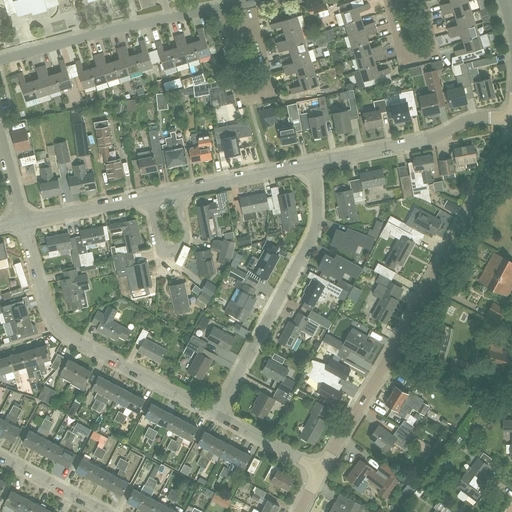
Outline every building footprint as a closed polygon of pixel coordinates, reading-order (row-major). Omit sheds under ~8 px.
[(13,0),(18,17),(32,12),(33,15),(48,10),(47,8),(59,4),(57,0),(87,0),(88,2),(96,0),(13,0)] [(154,0),(153,0),(140,4),(142,9),(156,5),(154,0)] [(450,0),(451,2),(440,6),(442,10),(469,2),(469,1),(472,0),(450,0)] [(477,0),(484,21),(490,19),(484,0),(477,0)] [(369,4),(353,9),(351,2),(340,5),(346,24),(362,18),(360,12),(370,9),(369,4)] [(472,13),(469,2),(442,10),(443,15),(454,12),(456,18),(472,13)] [(472,13),(456,18),(459,25),(448,29),(449,33),(476,25),(472,13)] [(285,33),(302,28),(298,16),(271,24),(272,29),(283,26),(285,33)] [(364,25),(362,18),(346,24),(349,35),(376,27),(374,22),(364,25)] [(480,36),(476,25),(449,33),(451,38),(462,35),(464,41),(480,36)] [(377,31),(376,27),(349,35),(353,47),(369,42),(367,35),(377,31)] [(201,40),(194,42),(199,58),(211,55),(202,28),(197,29),(201,40)] [(302,28),(285,33),(287,39),(276,43),(278,47),(305,39),(302,28)] [(199,58),(194,42),(187,44),(184,34),(179,35),(188,62),(199,58)] [(316,37),(319,46),(328,43),(325,34),(316,37)] [(178,47),(171,49),(176,66),(188,62),(179,35),(175,37),(178,47)] [(480,36),(464,41),(466,48),(455,52),(456,56),(465,54),(477,50),(483,48),(480,36)] [(309,50),(305,39),(278,47),(279,52),(290,49),(292,56),(309,50)] [(153,67),(149,52),(145,40),(140,41),(143,52),(136,54),(141,70),(153,67)] [(156,42),(164,69),(176,66),(171,49),(164,51),(161,41),(156,42)] [(371,48),(369,42),(353,47),(357,58),(383,50),(382,45),(371,48)] [(127,45),(121,47),(130,74),(141,70),(136,54),(130,56),(127,45)] [(120,59),(113,62),(119,78),(130,74),(121,47),(116,49),(120,59)] [(309,50),(292,56),(294,62),(283,66),(285,70),(312,62),(309,50)] [(385,54),(383,50),(357,58),(360,70),(363,69),(376,65),(374,58),(385,54)] [(103,53),(99,54),(107,81),(119,78),(113,62),(107,64),(103,53)] [(97,67),(91,69),(96,85),(107,81),(99,54),(94,56),(97,67)] [(486,58),(472,62),(466,63),(471,83),(476,82),(480,100),(494,96),(490,78),(480,81),(478,71),(477,67),(487,65),(486,58)] [(73,86),(66,67),(64,60),(59,61),(62,72),(56,74),(61,90),(73,86)] [(76,62),(80,75),(84,89),(96,85),(91,69),(84,71),(81,60),(76,62)] [(312,62),(285,70),(286,75),(297,72),(299,79),(316,74),(312,62)] [(456,76),(459,88),(447,91),(451,107),(467,103),(464,88),(472,86),(471,83),(466,63),(460,65),(452,66),(452,70),(456,76)] [(61,90),(56,74),(49,76),(46,65),(41,67),(49,94),(61,90)] [(376,65),(363,69),(360,70),(353,72),(359,89),(373,85),(384,81),(383,75),(390,73),(389,68),(378,71),(376,65)] [(408,69),(410,77),(423,74),(421,66),(408,69)] [(49,94),(41,67),(36,68),(39,79),(33,81),(38,97),(49,94)] [(445,105),(437,70),(424,73),(429,94),(420,97),(424,115),(429,114),(430,117),(440,114),(439,111),(440,111),(439,107),(445,105)] [(38,97),(33,81),(26,83),(23,72),(17,74),(26,101),(38,97)] [(320,85),(316,74),(299,79),(301,85),(290,88),(292,94),(320,85)] [(166,90),(183,86),(181,78),(164,82),(166,90)] [(225,85),(223,79),(194,85),(194,87),(194,92),(209,89),(209,88),(225,85)] [(227,96),(225,85),(209,88),(209,89),(210,100),(227,96)] [(348,110),(334,113),(338,132),(352,130),(350,120),(359,118),(353,90),(347,91),(351,110),(348,110)] [(385,99),(388,112),(389,119),(395,117),(396,122),(397,122),(397,125),(404,123),(404,120),(411,119),(408,104),(415,102),(413,90),(400,93),(402,103),(392,105),(391,98),(385,99)] [(158,109),(169,109),(168,93),(157,93),(158,109)] [(318,98),(321,112),(328,110),(325,96),(318,98)] [(388,112),(385,99),(374,101),(376,111),(364,114),(367,128),(383,125),(381,114),(388,112)] [(292,117),(288,117),(290,127),(279,129),(282,144),(297,141),(295,132),(302,130),(298,107),(297,103),(290,105),(292,117)] [(275,116),(273,108),(259,112),(262,127),(269,125),(267,118),(275,116)] [(73,123),(82,122),(80,111),(75,112),(75,110),(71,111),(73,123)] [(310,118),(314,137),(327,135),(323,115),(310,118)] [(303,130),(306,129),(310,129),(308,116),(300,118),(303,130)] [(120,159),(111,161),(107,145),(112,144),(109,126),(95,129),(99,153),(103,153),(108,179),(124,176),(120,159)] [(154,153),(160,152),(158,141),(160,141),(157,129),(149,131),(152,150),(138,153),(142,172),(144,172),(144,174),(150,173),(149,171),(157,169),(154,153)] [(228,129),(215,132),(217,144),(224,143),(226,156),(240,153),(236,136),(229,137),(228,129)] [(12,133),(17,151),(31,147),(26,130),(12,133)] [(172,137),(177,164),(177,166),(187,163),(184,147),(182,138),(177,139),(175,131),(171,132),(172,137)] [(194,147),(189,148),(192,163),(202,161),(199,146),(198,137),(197,133),(192,134),(194,147)] [(198,137),(199,146),(202,161),(212,159),(210,150),(212,150),(212,147),(210,135),(198,137)] [(177,164),(172,137),(165,138),(166,144),(162,145),(167,168),(177,166),(177,164)] [(70,161),(66,141),(54,144),(59,164),(70,161)] [(55,154),(53,145),(47,146),(49,155),(55,154)] [(475,151),(474,151),(473,146),(455,149),(455,150),(453,151),(451,153),(452,159),(440,161),(442,175),(455,172),(454,165),(466,163),(466,165),(476,163),(475,157),(476,157),(478,156),(478,154),(477,152),(475,151)] [(38,159),(46,158),(45,151),(37,152),(38,159)] [(423,155),(428,182),(433,181),(430,170),(435,169),(432,153),(423,155)] [(421,190),(428,189),(428,185),(427,182),(428,182),(423,155),(413,157),(416,173),(417,180),(411,181),(414,196),(420,198),(422,193),(421,190)] [(28,175),(35,173),(33,163),(25,165),(28,175)] [(79,165),(84,190),(97,188),(94,173),(86,174),(84,164),(79,165)] [(84,190),(79,165),(74,166),(76,176),(69,177),(72,193),(84,190)] [(54,179),(51,167),(46,168),(52,196),(61,195),(58,178),(54,179)] [(52,196),(46,168),(41,169),(43,181),(40,181),(43,198),(52,196)] [(361,179),(355,180),(358,192),(364,191),(363,188),(385,183),(382,169),(360,174),(361,179)] [(410,175),(400,178),(404,198),(414,196),(411,181),(410,175)] [(358,220),(352,193),(358,192),(355,180),(350,181),(351,189),(337,192),(340,211),(337,212),(339,218),(348,216),(348,218),(349,217),(350,221),(358,220)] [(433,184),(428,185),(428,189),(434,190),(444,191),(442,181),(433,183),(433,184)] [(275,209),(281,207),(285,228),(294,227),(293,223),(298,221),(292,192),(272,196),(275,209)] [(275,209),(272,196),(266,198),(265,194),(240,199),(243,213),(268,208),(268,210),(272,209),(275,209)] [(216,204),(197,207),(203,237),(217,234),(213,212),(224,210),(222,202),(216,203),(216,204)] [(415,207),(406,224),(413,228),(415,223),(428,230),(434,233),(441,221),(421,210),(421,211),(415,207)] [(141,243),(136,219),(110,224),(111,232),(124,230),(127,246),(128,251),(136,250),(137,250),(136,244),(141,243)] [(390,254),(385,264),(388,266),(393,268),(397,262),(402,265),(403,264),(414,242),(407,238),(410,233),(398,227),(399,227),(390,222),(388,221),(385,227),(391,230),(389,234),(398,239),(395,245),(395,246),(390,254)] [(401,221),(398,227),(410,233),(413,228),(406,224),(401,221)] [(76,237),(79,253),(82,265),(91,264),(94,263),(93,255),(89,256),(86,243),(97,241),(98,244),(100,244),(104,244),(106,242),(106,240),(104,226),(81,230),(82,235),(76,237)] [(370,248),(374,238),(351,229),(349,235),(337,230),(332,243),(354,252),(357,243),(370,248)] [(73,254),(79,253),(76,237),(70,238),(69,233),(47,238),(51,257),(59,255),(58,250),(72,247),(73,254)] [(246,246),(244,237),(237,239),(239,247),(246,246)] [(236,242),(224,239),(221,247),(234,250),(236,242)] [(0,269),(9,268),(6,258),(7,257),(4,242),(2,242),(1,241),(0,241),(0,269)] [(266,249),(253,272),(267,279),(279,256),(275,254),(279,247),(267,241),(264,248),(266,249)] [(136,250),(128,251),(127,246),(115,248),(116,254),(112,255),(114,262),(125,260),(135,258),(134,253),(136,253),(136,250)] [(221,247),(220,252),(219,255),(220,255),(218,262),(228,265),(231,258),(231,259),(234,250),(221,247)] [(215,272),(211,250),(211,249),(196,252),(201,275),(215,272)] [(511,263),(494,254),(480,281),(507,295),(511,285),(511,263)] [(339,256),(337,261),(326,255),(319,267),(339,279),(344,270),(356,277),(361,267),(339,256)] [(117,271),(125,269),(127,269),(127,268),(125,260),(114,262),(116,271),(117,271)] [(133,265),(133,267),(137,288),(152,285),(147,262),(136,264),(133,265)] [(378,263),(374,270),(380,273),(385,276),(392,280),(395,272),(378,263)] [(230,275),(239,280),(243,282),(247,274),(233,267),(229,274),(230,275)] [(66,279),(62,279),(67,301),(71,301),(73,309),(82,307),(79,289),(82,288),(82,286),(89,284),(87,274),(78,276),(77,269),(64,271),(66,279)] [(320,276),(327,280),(330,276),(322,272),(320,276)] [(382,299),(372,316),(386,323),(398,300),(394,298),(400,287),(390,282),(392,280),(385,276),(380,273),(376,281),(379,283),(373,294),(382,299)] [(126,276),(119,277),(121,298),(129,297),(126,276)] [(301,299),(314,306),(318,299),(320,300),(322,300),(324,299),(326,297),(329,292),(338,297),(342,289),(342,288),(330,282),(327,280),(320,276),(319,276),(317,280),(313,278),(301,299)] [(256,289),(243,282),(239,280),(235,287),(237,288),(225,310),(244,321),(256,298),(252,296),(256,289)] [(184,283),(170,286),(175,309),(176,314),(190,311),(189,306),(184,283)] [(348,297),(356,301),(362,290),(354,285),(348,297)] [(20,288),(11,291),(13,298),(23,295),(20,288)] [(199,296),(197,298),(198,298),(206,304),(206,305),(212,296),(203,290),(199,296)] [(4,300),(9,299),(12,298),(10,291),(2,294),(4,300)] [(16,320),(29,316),(25,303),(24,303),(23,298),(0,304),(0,311),(3,311),(3,313),(13,310),(16,320)] [(501,319),(505,310),(493,304),(489,312),(501,319)] [(98,326),(97,329),(116,340),(118,336),(126,340),(131,331),(112,320),(117,310),(110,306),(105,314),(98,311),(92,322),(98,326)] [(319,326),(315,324),(308,320),(309,318),(299,312),(293,323),(289,321),(279,341),(291,348),(301,328),(306,331),(305,332),(313,337),(319,326)] [(203,315),(197,326),(204,330),(210,319),(203,315)] [(10,322),(13,334),(8,335),(10,342),(25,337),(23,332),(33,329),(29,316),(16,320),(10,322)] [(332,322),(323,316),(319,323),(329,329),(332,322)] [(215,327),(208,339),(228,350),(235,338),(215,327)] [(142,345),(139,351),(159,362),(165,349),(145,338),(148,331),(143,328),(136,342),(142,345)] [(350,332),(342,345),(365,358),(373,344),(365,340),(367,336),(353,329),(351,332),(350,332)] [(192,335),(190,340),(205,348),(208,343),(192,335)] [(205,348),(190,340),(189,340),(186,346),(198,353),(188,372),(201,379),(211,360),(201,354),(205,348)] [(338,356),(341,350),(329,344),(323,340),(320,346),(338,356)] [(44,361),(51,359),(47,345),(34,349),(38,363),(42,375),(48,373),(44,361)] [(485,347),(484,354),(482,362),(506,368),(510,353),(485,347)] [(32,365),(38,363),(34,349),(21,353),(25,367),(29,378),(35,376),(32,365)] [(18,369),(25,367),(21,353),(9,357),(13,370),(17,385),(22,384),(20,377),(21,376),(18,369)] [(64,357),(58,354),(51,367),(57,370),(64,357)] [(0,359),(0,373),(0,374),(1,374),(13,370),(9,357),(0,359)] [(308,367),(309,367),(328,378),(328,377),(331,372),(344,380),(350,369),(330,358),(327,365),(312,360),(308,367)] [(68,359),(60,375),(71,382),(80,365),(68,359)] [(263,366),(265,367),(262,372),(281,382),(278,387),(279,387),(276,392),(287,398),(290,393),(289,393),(295,382),(285,377),(289,370),(269,359),(268,361),(267,360),(265,360),(263,364),(263,366)] [(71,382),(70,383),(84,390),(87,384),(86,383),(92,372),(80,365),(71,382)] [(337,403),(343,393),(329,385),(332,380),(328,377),(328,378),(309,367),(305,373),(321,386),(317,392),(337,403)] [(104,394),(111,381),(99,375),(92,388),(98,391),(94,398),(96,399),(100,401),(104,394)] [(104,394),(100,401),(105,404),(106,404),(110,397),(115,400),(122,387),(111,381),(104,394)] [(45,385),(41,393),(38,398),(43,401),(50,388),(45,385)] [(396,386),(390,395),(413,409),(413,408),(416,410),(424,415),(430,406),(423,402),(424,400),(409,391),(407,393),(396,386)] [(133,393),(122,387),(115,400),(126,406),(133,393)] [(50,388),(43,401),(49,404),(56,391),(50,388)] [(307,394),(299,390),(296,395),(304,399),(307,394)] [(287,398),(276,392),(272,398),(262,393),(252,411),(265,418),(275,400),(286,406),(290,399),(287,398)] [(133,393),(126,406),(138,412),(145,399),(133,393)] [(390,395),(385,403),(393,408),(391,411),(404,418),(407,412),(410,414),(413,409),(390,395)] [(458,400),(452,396),(451,396),(450,395),(447,400),(448,400),(448,401),(455,405),(458,400)] [(100,401),(96,399),(91,408),(96,410),(100,401)] [(73,417),(80,404),(74,401),(67,414),(73,417)] [(100,401),(96,410),(100,412),(105,404),(100,401)] [(316,402),(310,413),(312,414),(300,436),(313,444),(326,422),(322,419),(327,409),(316,402)] [(157,422),(164,409),(152,403),(145,416),(157,422)] [(481,403),(478,412),(485,414),(488,405),(481,403)] [(14,416),(18,407),(14,405),(9,413),(14,416)] [(18,407),(14,416),(18,418),(22,409),(18,407)] [(175,415),(164,409),(157,422),(168,428),(175,415)] [(118,422),(123,413),(119,411),(114,420),(118,422)] [(5,420),(0,417),(0,433),(3,435),(10,423),(14,416),(9,413),(8,413),(5,420)] [(123,413),(118,422),(123,425),(127,416),(123,413)] [(186,421),(175,415),(168,428),(180,434),(186,421)] [(45,429),(49,420),(45,418),(40,427),(45,429)] [(45,429),(49,431),(54,423),(49,420),(45,429)] [(404,420),(399,426),(400,426),(410,433),(415,426),(404,420)] [(511,420),(503,420),(503,432),(511,431),(511,444),(511,445),(511,460),(511,459),(511,420)] [(186,421),(180,434),(191,440),(198,427),(186,421)] [(10,423),(3,435),(15,441),(21,429),(15,425),(10,423)] [(379,425),(369,438),(387,451),(394,441),(405,450),(416,436),(414,436),(410,433),(400,426),(393,436),(379,425)] [(144,436),(148,438),(153,429),(149,427),(144,436)] [(157,431),(153,429),(148,438),(153,440),(157,431)] [(34,448),(41,436),(30,430),(23,442),(34,448)] [(63,439),(67,441),(72,432),(68,430),(63,439)] [(209,450),(216,437),(205,431),(198,444),(204,447),(200,455),(201,455),(201,454),(206,456),(209,450)] [(72,432),(67,441),(72,443),(76,435),(72,432)] [(41,436),(34,448),(46,454),(52,442),(41,436)] [(216,437),(209,450),(206,456),(210,459),(210,460),(211,460),(214,452),(220,456),(227,443),(216,437)] [(59,445),(52,442),(46,454),(57,460),(67,441),(63,439),(63,438),(59,445)] [(171,439),(167,448),(171,450),(176,441),(171,439)] [(67,441),(57,460),(69,467),(76,454),(70,451),(74,444),(72,443),(67,441)] [(176,441),(171,450),(176,452),(180,444),(176,441)] [(220,456),(232,462),(239,449),(227,443),(220,456)] [(98,457),(102,448),(98,446),(93,455),(98,457)] [(102,448),(98,457),(102,460),(107,451),(102,448)] [(250,455),(239,449),(232,462),(228,469),(233,471),(237,464),(244,468),(250,455)] [(197,463),(201,466),(206,456),(201,454),(201,455),(197,463)] [(206,456),(201,466),(205,468),(210,460),(210,459),(206,456)] [(254,457),(247,470),(253,473),(260,460),(254,457)] [(83,458),(76,471),(87,477),(94,464),(83,458)] [(120,469),(125,460),(120,458),(116,467),(120,469)] [(377,472),(373,470),(373,469),(360,459),(346,478),(356,485),(354,487),(362,493),(368,484),(366,482),(368,480),(381,489),(378,492),(385,497),(402,475),(383,461),(377,469),(378,470),(377,472)] [(479,459),(472,468),(469,466),(466,471),(469,473),(468,474),(467,473),(457,486),(478,501),(487,488),(482,484),(483,482),(479,479),(488,466),(479,459)] [(129,463),(125,460),(120,469),(124,471),(129,463)] [(105,470),(94,464),(87,477),(99,483),(105,470)] [(191,468),(184,464),(181,472),(188,475),(191,468)] [(272,465),(269,472),(265,480),(271,483),(272,481),(288,489),(294,478),(280,471),(281,469),(272,465)] [(228,469),(224,466),(219,476),(224,478),(228,469)] [(124,471),(120,469),(117,476),(110,489),(122,495),(128,482),(122,479),(125,473),(125,472),(124,471)] [(233,471),(228,469),(224,478),(228,480),(233,471)] [(117,476),(105,470),(99,483),(110,489),(117,476)] [(145,485),(149,487),(154,479),(149,477),(145,485)] [(158,481),(154,479),(149,487),(154,489),(158,481)] [(410,497),(417,487),(410,482),(403,492),(410,497)] [(144,484),(140,492),(134,488),(127,501),(138,507),(145,494),(149,487),(145,485),(144,484)] [(419,487),(414,494),(419,497),(424,491),(419,487)] [(177,489),(176,491),(172,489),(167,498),(172,500),(176,491),(177,489)] [(11,490),(5,503),(16,509),(23,497),(11,490)] [(176,491),(172,500),(176,502),(181,493),(176,491)] [(251,498),(258,501),(261,496),(254,492),(251,498)] [(212,501),(219,505),(223,497),(216,493),(212,501)] [(145,494),(138,507),(147,511),(150,511),(157,500),(145,494)] [(29,511),(34,503),(23,497),(16,509),(21,511),(29,511)] [(334,504),(329,511),(362,511),(365,507),(350,499),(344,510),(334,504)] [(165,511),(168,506),(157,500),(150,511),(165,511)] [(275,511),(279,506),(268,500),(261,511),(275,511)] [(34,503),(29,511),(44,511),(46,509),(45,508),(46,507),(45,505),(42,503),(40,504),(39,505),(34,503)]
